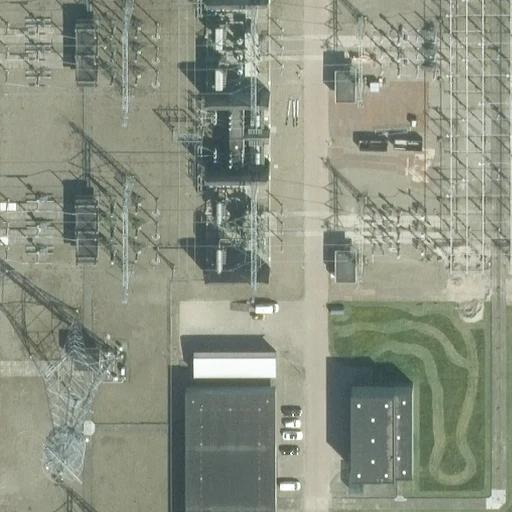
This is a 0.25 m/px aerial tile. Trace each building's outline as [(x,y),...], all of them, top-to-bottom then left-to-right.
[(83,63),(98,63),(98,47),(83,47),(83,63)] [(358,64),(337,65),(337,96),(358,96),(358,64)] [(358,244),(338,244),(338,275),(359,275),(358,244)] [(234,295),(285,293),(284,266),(233,269),(234,295)] [(285,363),(285,342),(200,341),(200,362),(285,363)] [(185,511),(275,511),(275,384),(185,385),(185,511)] [(412,469),(412,384),(351,384),(351,469),(412,469)]
